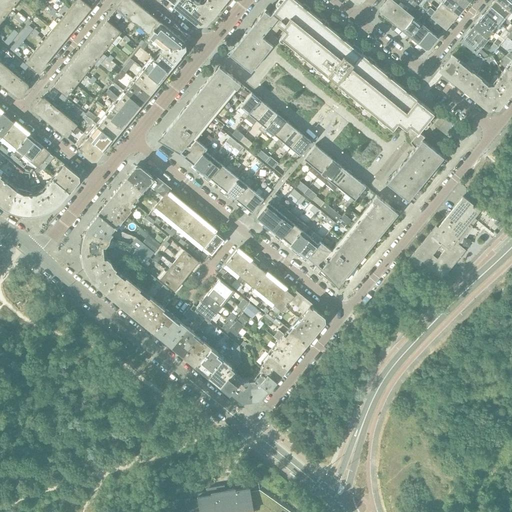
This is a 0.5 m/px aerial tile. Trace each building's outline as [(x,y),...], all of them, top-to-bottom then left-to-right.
[(0,0),(0,1),(10,10),(17,0),(0,0)] [(82,18),(90,8),(91,8),(81,0),(75,0),(69,8),(82,18)] [(128,17),(138,5),(132,0),(121,0),(117,6),(117,9),(128,17)] [(202,24),(200,3),(196,3),(192,0),(178,0),(175,5),(179,9),(198,24),(202,24)] [(212,17),(225,0),(204,0),(203,2),(200,3),(202,24),(206,24),(211,17),(212,17)] [(434,113),(371,61),(362,53),(363,51),(359,47),(353,43),(351,45),(296,0),(282,0),(272,13),(280,19),(277,23),(286,31),(280,37),(290,45),(300,53),(328,76),(329,75),(337,81),(336,83),(393,129),(398,123),(407,130),(410,126),(418,132),(434,113)] [(387,18),(398,5),(391,0),(387,0),(381,8),(381,11),(382,12),(382,15),(387,18)] [(413,1),(411,0),(409,0),(405,6),(405,5),(402,8),(398,5),(387,18),(394,25),(413,1)] [(464,8),(454,0),(440,0),(443,2),(458,14),(460,12),(461,12),(464,8)] [(511,11),(497,0),(495,0),(491,6),(506,18),(511,11)] [(511,10),(511,0),(497,0),(511,11),(511,10)] [(0,21),(1,20),(10,10),(0,1),(0,21)] [(413,17),(409,14),(417,4),(413,1),(394,25),(402,31),(413,17)] [(458,14),(443,2),(437,9),(453,22),(456,18),(455,17),(458,14)] [(139,26),(149,14),(138,5),(128,17),(139,26)] [(506,18),(491,6),(485,13),(500,25),(506,18)] [(453,22),(437,9),(435,11),(430,7),(426,12),(429,14),(432,16),(437,20),(442,25),(446,28),(448,25),(449,26),(453,22)] [(73,29),(82,18),(69,8),(60,18),(73,29)] [(272,46),(277,40),(280,37),(286,31),(277,23),(280,19),(272,13),(270,15),(265,11),(256,22),(247,32),(238,43),(235,47),(229,54),(240,63),(251,72),(260,61),(269,50),(272,46)] [(429,14),(426,12),(426,11),(418,21),(413,17),(402,31),(410,37),(429,14)] [(26,19),(18,13),(16,15),(24,21),(26,19)] [(500,25),(485,13),(483,15),(481,15),(478,19),(494,32),(500,25)] [(150,35),(160,23),(149,14),(139,26),(150,35)] [(417,44),(429,30),(424,26),(432,16),(429,14),(410,37),(417,44)] [(24,21),(16,15),(14,17),(22,23),(24,21)] [(73,29),(60,18),(51,29),(65,40),(73,29)] [(494,32),(478,19),(475,23),(475,24),(473,27),(489,39),(494,32)] [(435,22),(432,25),(437,29),(438,30),(442,25),(437,20),(436,21),(435,22)] [(103,53),(119,33),(121,34),(122,33),(107,21),(106,21),(107,22),(90,42),(103,53)] [(184,42),(165,26),(161,22),(160,23),(150,35),(149,36),(164,48),(184,45),(184,42)] [(489,39),(473,27),(471,29),(470,29),(467,33),(483,46),(489,39)] [(56,51),(65,40),(51,29),(42,40),(56,51)] [(504,40),(509,34),(510,33),(505,29),(499,36),(504,40)] [(429,47),(437,37),(429,30),(417,44),(422,47),(424,47),(425,47),(426,48),(429,47)] [(483,46),(467,33),(463,37),(464,38),(462,41),(463,42),(471,48),(477,53),(483,46)] [(56,51),(42,40),(34,50),(47,61),(56,51)] [(141,46),(140,47),(140,48),(143,50),(148,44),(147,43),(145,41),(144,42),(141,46)] [(85,75),(103,53),(90,42),(72,64),(85,75)] [(468,52),(471,48),(463,42),(461,45),(464,48),(464,49),(468,52)] [(492,54),(498,47),(494,43),(488,50),(492,54)] [(128,55),(133,49),(127,44),(122,49),(128,55)] [(159,82),(180,56),(179,56),(185,49),(184,45),(164,48),(154,60),(151,57),(142,68),(159,82)] [(47,61),(34,50),(26,59),(25,58),(23,60),(38,72),(39,72),(47,61)] [(477,74),(465,64),(469,60),(460,52),(457,57),(453,54),(440,70),(448,77),(449,76),(457,83),(456,83),(464,90),(477,74)] [(125,73),(134,62),(131,59),(122,70),(125,73)] [(511,59),(502,72),(511,80),(511,59)] [(68,95),(76,85),(85,75),(72,64),(55,84),(55,85),(54,85),(69,97),(70,96),(68,95)] [(0,82),(6,88),(17,75),(7,66),(0,74),(0,82)] [(196,139),(223,106),(237,89),(241,84),(219,66),(164,134),(158,139),(180,152),(179,153),(193,164),(204,150),(206,147),(196,139)] [(141,104),(159,82),(142,68),(123,90),(141,104)] [(116,76),(118,74),(114,70),(109,76),(114,79),(116,76)] [(126,73),(125,73),(122,70),(118,74),(116,76),(120,80),(126,73)] [(511,93),(511,91),(511,80),(502,72),(499,76),(499,77),(495,83),(490,83),(493,107),(494,106),(496,108),(498,108),(505,100),(504,99),(510,92),(511,93)] [(493,107),(490,83),(487,83),(481,79),(482,78),(477,74),(464,90),(472,97),(473,96),(480,102),(488,109),(491,109),(492,107),(493,107)] [(28,87),(28,84),(17,75),(6,88),(18,97),(21,97),(28,87)] [(122,127),(133,114),(141,104),(123,90),(105,113),(122,127)] [(108,90),(105,94),(110,98),(113,94),(108,90)] [(245,118),(249,114),(261,99),(259,97),(258,98),(251,93),(240,107),(245,111),(242,116),(245,118)] [(76,97),(73,100),(85,110),(89,106),(76,97)] [(45,119),(55,107),(44,98),(41,98),(34,108),(34,110),(45,119)] [(257,121),(268,107),(262,101),(263,101),(261,99),(249,114),(257,121)] [(65,115),(55,107),(45,119),(55,128),(65,115)] [(262,132),(278,113),(276,111),(275,112),(268,107),(257,121),(262,125),(258,129),(262,132)] [(86,114),(85,114),(85,115),(93,121),(96,117),(88,110),(86,114)] [(0,131),(9,119),(2,113),(0,114),(0,131)] [(104,149),(122,127),(105,113),(96,124),(94,122),(91,125),(84,133),(87,135),(104,149)] [(274,134),(285,120),(279,115),(280,114),(278,113),(262,132),(265,135),(269,130),(274,134)] [(77,124),(65,115),(55,128),(67,137),(75,126),(77,124)] [(83,117),(82,118),(91,125),(94,122),(93,121),(85,115),(83,117)] [(0,135),(9,143),(21,129),(9,119),(0,131),(0,135)] [(278,146),(294,126),(292,125),(292,126),(285,120),(274,134),(279,138),(275,143),(278,146)] [(291,148),(302,134),(296,129),(296,128),(294,126),(278,146),(282,148),(285,144),(291,148)] [(426,179),(435,169),(444,157),(433,149),(423,140),(425,137),(423,136),(418,132),(410,126),(407,130),(408,131),(408,134),(409,138),(410,142),(411,144),(412,145),(415,148),(414,149),(408,157),(404,161),(396,172),(387,183),(397,192),(408,201),(417,190),(426,179)] [(16,148),(27,134),(21,129),(9,143),(16,148)] [(236,129),(232,134),(240,141),(244,136),(236,129)] [(104,149),(87,135),(84,133),(75,145),(92,159),(96,159),(104,149)] [(24,154),(35,141),(27,134),(16,148),(24,154)] [(295,160),(311,141),(302,134),(291,148),(296,153),(292,157),(295,160)] [(209,143),(213,139),(209,135),(205,139),(209,143)] [(238,143),(230,136),(227,141),(235,148),(238,143)] [(31,160),(42,146),(35,141),(24,154),(31,160)] [(312,166),(324,152),(315,145),(300,164),(303,166),(307,162),(312,166)] [(38,166),(48,153),(49,152),(42,146),(31,160),(38,166)] [(201,172),(217,153),(213,150),(209,155),(204,150),(193,164),(200,170),(199,171),(201,172)] [(317,177),(333,158),(331,156),(330,157),(324,152),(312,166),(309,170),(317,177)] [(45,167),(53,157),(48,153),(38,166),(43,170),(45,167)] [(210,178),(221,164),(216,160),(220,155),(217,153),(201,172),(203,174),(204,173),(210,178)] [(8,176),(0,169),(0,165),(2,163),(6,158),(4,157),(0,162),(0,161),(0,186),(5,181),(8,176)] [(326,184),(341,166),(334,161),(335,160),(333,158),(317,177),(326,184)] [(258,170),(263,164),(258,160),(253,165),(258,170)] [(16,166),(10,161),(7,164),(13,169),(16,166)] [(238,178),(233,174),(240,164),(237,162),(234,166),(218,186),(220,188),(220,187),(227,192),(238,178)] [(79,180),(78,176),(63,164),(52,177),(69,192),(79,180)] [(218,186),(234,166),(230,164),(226,168),(221,164),(210,178),(216,183),(216,184),(218,186)] [(334,191),(350,172),(348,170),(347,171),(341,166),(326,184),(334,191)] [(138,197),(149,184),(155,189),(162,182),(155,176),(153,178),(140,167),(136,167),(117,190),(135,204),(139,198),(138,197)] [(346,194),(357,179),(351,174),(352,173),(350,172),(334,191),(337,193),(340,189),(346,194)] [(60,202),(69,192),(52,177),(43,188),(41,185),(30,188),(31,192),(32,214),(39,213),(44,212),(50,209),(55,206),(60,202)] [(234,200),(250,180),(247,177),(243,182),(238,178),(227,192),(233,197),(232,198),(234,200)] [(348,209),(366,187),(357,179),(346,194),(351,198),(348,203),(347,202),(344,206),(348,209)] [(243,206),(255,192),(249,187),(253,183),(250,180),(234,200),(236,201),(237,200),(243,206)] [(32,214),(31,192),(23,193),(18,191),(5,181),(0,186),(0,204),(2,206),(3,207),(9,210),(14,212),(20,214),(26,214),(32,214)] [(158,203),(167,193),(170,189),(162,182),(155,189),(159,193),(153,200),(158,203)] [(314,194),(308,189),(305,193),(310,198),(314,194)] [(125,216),(130,209),(135,204),(117,190),(98,214),(116,227),(120,222),(122,224),(123,222),(127,225),(131,220),(127,217),(125,216)] [(252,213),(267,194),(264,191),(260,196),(255,192),(243,206),(252,213)] [(162,212),(174,198),(167,193),(158,203),(155,207),(162,212)] [(276,209),(271,205),(278,196),(275,194),(257,216),(265,223),(276,209)] [(343,281),(380,235),(398,213),(376,195),(332,250),(321,241),(310,255),(308,258),(322,270),(322,269),(339,287),(343,281)] [(324,202),(316,196),(312,200),(321,207),(324,202)] [(458,244),(471,227),(472,226),(468,223),(479,210),(463,196),(438,228),(436,226),(435,226),(436,227),(407,261),(431,280),(436,273),(442,278),(465,250),(458,244)] [(300,205),(305,200),(302,197),(297,202),(300,205)] [(169,218),(180,204),(174,198),(162,212),(169,218)] [(176,224),(188,210),(180,204),(169,218),(176,224)] [(273,231),(289,212),(286,209),(282,214),(276,209),(265,223),(272,229),(271,230),(273,231)] [(183,230),(195,215),(188,210),(176,224),(183,230)] [(282,237),(293,223),(288,219),(292,214),(289,212),(273,231),(275,233),(276,232),(282,237)] [(116,227),(98,214),(89,224),(90,225),(87,230),(85,234),(83,239),(82,245),(82,253),(82,254),(104,252),(104,246),(106,246),(109,243),(111,236),(113,234),(111,233),(116,227)] [(190,235),(201,221),(195,215),(183,230),(190,235)] [(155,222),(154,221),(148,216),(146,218),(151,223),(153,224),(155,222)] [(161,222),(162,220),(158,217),(154,221),(155,222),(162,227),(164,225),(161,222)] [(336,223),(328,217),(324,220),(333,227),(336,223)] [(197,241),(209,227),(201,221),(190,235),(197,241)] [(290,245),(306,225),(302,223),(298,227),(293,223),(282,237),(288,242),(288,243),(290,245)] [(299,251),(310,237),(305,233),(309,228),(306,225),(290,245),(292,247),(292,246),(299,251)] [(204,247),(216,233),(209,227),(197,241),(204,247)] [(310,255),(321,241),(323,239),(314,232),(310,237),(299,251),(308,258),(310,255)] [(211,253),(223,239),(216,233),(204,247),(211,253)] [(160,245),(148,235),(143,242),(147,245),(146,246),(154,252),(160,245)] [(165,240),(158,235),(155,238),(162,244),(165,240)] [(175,248),(167,241),(164,245),(167,247),(173,251),(175,248)] [(154,252),(146,246),(141,252),(145,255),(145,256),(149,259),(154,252)] [(116,262),(128,256),(124,253),(121,250),(115,250),(116,262)] [(197,262),(184,250),(178,257),(192,269),(197,262)] [(232,270),(244,255),(237,250),(225,264),(232,270)] [(114,267),(112,264),(111,261),(107,258),(105,259),(104,252),(82,254),(82,256),(86,269),(89,274),(91,277),(95,282),(105,291),(106,291),(106,292),(120,274),(117,272),(118,270),(114,267)] [(158,262),(163,256),(158,252),(153,258),(158,262)] [(240,276),(251,262),(244,255),(232,270),(240,276)] [(192,269),(178,257),(172,264),(186,275),(192,269)] [(186,275),(172,264),(168,261),(166,264),(170,267),(167,271),(181,282),(186,275)] [(247,282),(258,268),(251,262),(240,276),(247,282)] [(254,287),(265,273),(258,268),(247,282),(254,287)] [(181,282),(167,271),(161,278),(175,290),(181,282)] [(260,293),(272,279),(265,273),(254,287),(260,293)] [(140,288),(133,283),(127,278),(126,279),(120,274),(106,292),(131,312),(145,295),(139,290),(140,288)] [(157,279),(151,275),(148,278),(154,283),(157,279)] [(267,298),(279,284),(272,279),(260,293),(267,298)] [(234,291),(219,280),(213,287),(228,298),(234,291)] [(274,304),(286,290),(279,284),(267,298),(274,304)] [(163,285),(158,292),(163,296),(168,289),(169,289),(163,285)] [(228,298),(213,287),(208,293),(222,305),(228,298)] [(288,303),(290,300),(293,296),(286,290),(274,304),(282,310),(288,303)] [(306,300),(296,292),(293,296),(290,300),(288,303),(293,308),(296,305),(300,308),(306,300)] [(222,305),(208,293),(202,301),(216,312),(222,305)] [(170,313),(157,303),(152,298),(151,299),(145,295),(131,312),(154,331),(170,313)] [(306,344),(324,321),(324,317),(310,306),(311,304),(306,300),(300,308),(306,313),(291,331),(306,344)] [(216,312),(202,301),(197,307),(211,319),(216,312)] [(239,313),(245,306),(242,303),(236,311),(239,313)] [(251,318),(258,310),(250,303),(243,311),(251,318)] [(198,338),(210,323),(211,322),(206,318),(194,332),(180,321),(170,313),(154,331),(184,356),(198,338)] [(234,320),(237,317),(232,313),(226,320),(227,321),(233,326),(236,322),(234,320)] [(244,325),(250,319),(243,313),(238,320),(244,325)] [(238,333),(244,326),(237,320),(236,322),(233,326),(231,327),(238,333)] [(227,332),(231,327),(233,326),(227,321),(222,328),(227,332)] [(222,332),(217,327),(216,327),(213,331),(208,337),(214,342),(215,342),(219,337),(222,332)] [(239,333),(238,333),(231,327),(227,332),(234,338),(239,333)] [(287,367),(306,344),(291,331),(290,332),(288,330),(283,337),(281,336),(272,347),(273,348),(269,353),(287,367)] [(235,342),(229,337),(225,342),(231,347),(235,342)] [(227,352),(215,342),(214,342),(211,346),(205,341),(204,343),(198,338),(184,356),(208,375),(222,357),(227,352)] [(260,400),(277,379),(287,367),(269,353),(263,361),(263,362),(261,366),(261,372),(255,379),(249,380),(250,401),(260,400)] [(236,375),(235,370),(230,365),(230,364),(222,357),(208,375),(241,402),(250,401),(249,380),(243,381),(236,375)] [(204,480),(215,471),(211,466),(200,475),(204,480)] [(252,511),(253,511),(290,511),(260,490),(250,492),(250,488),(235,491),(235,489),(225,491),(224,485),(206,489),(207,492),(197,494),(198,501),(188,503),(189,504),(185,505),(180,511),(252,511)]
